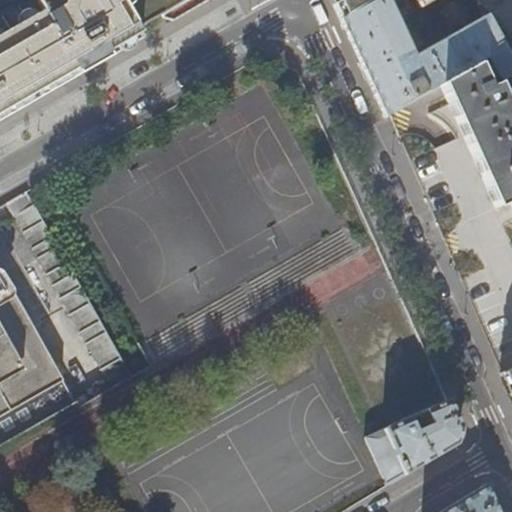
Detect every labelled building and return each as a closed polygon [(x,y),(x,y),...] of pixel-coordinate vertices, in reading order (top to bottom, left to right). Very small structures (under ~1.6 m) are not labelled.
[(0,0),(0,120),(85,71),(143,38),(138,28),(121,0),(0,0)] [(121,0),(138,28),(147,23),(162,15),(165,19),(172,21),(209,0),(121,0)] [(330,0),(340,20),(374,0),(330,0)] [(511,0),(414,0),(420,9),(434,0),(475,0),(511,41),(511,55),(506,59),(484,18),(412,57),(386,0),(374,0),(340,20),(362,69),(383,116),(416,97),(411,87),(415,85),(416,88),(419,87),(423,93),(439,84),(477,62),(483,59),(500,84),(511,74),(511,0)] [(490,89),(477,62),(439,84),(495,206),(507,200),(511,210),(511,115),(498,85),(490,89)] [(9,202),(112,389),(133,377),(28,190),(9,202)] [(0,445),(75,403),(0,271),(0,445)] [(511,369),(501,375),(511,397),(511,398),(511,369)] [(364,439),(385,487),(441,454),(455,445),(456,445),(461,430),(451,408),(446,397),(364,439)] [(497,511),(485,484),(457,501),(439,511),(497,511)]
